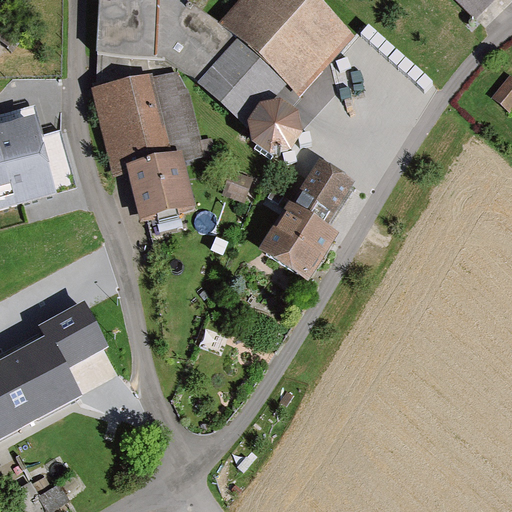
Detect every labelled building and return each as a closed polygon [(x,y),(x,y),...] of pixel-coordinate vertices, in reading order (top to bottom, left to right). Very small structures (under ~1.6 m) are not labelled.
[(98,0),(95,50),(154,53),(241,118),(283,75),(293,85),(341,29),(307,0),(235,0),(219,15),(196,0),(98,0)] [(454,0),(468,14),(483,0),(454,0)] [(511,98),(511,75),(506,71),(491,91),(509,103),(511,98)] [(142,76),(94,87),(113,169),(127,166),(139,218),(190,206),(177,151),(160,155),(142,76)] [(247,140),(250,145),(255,151),(265,155),(273,155),(281,152),(287,146),(290,140),(291,132),(288,122),(283,116),(275,112),(267,111),(261,112),(254,116),(248,124),(246,132),(247,140)] [(0,132),(0,208),(55,194),(36,123),(0,132)] [(311,156),(255,252),(302,279),(330,231),(321,226),(349,178),(311,156)] [(0,444),(82,401),(67,373),(109,351),(86,308),(38,334),(44,346),(0,368),(0,444)]
